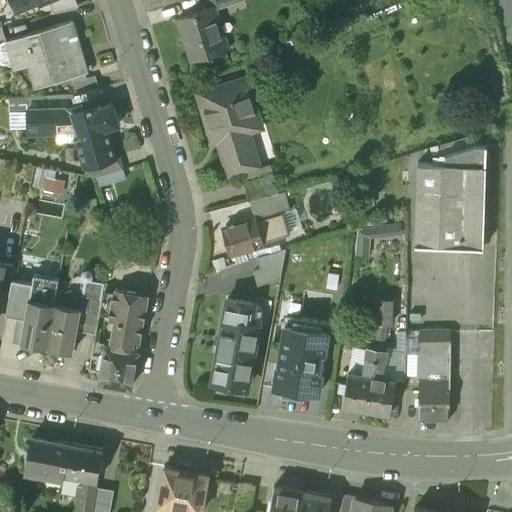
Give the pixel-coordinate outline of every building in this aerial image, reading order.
[(10,0),(17,15),(48,2),(53,0),(10,0)] [(53,0),(48,2),(52,14),(78,6),(75,0),(53,0)] [(218,36),(209,9),(177,19),(191,62),(228,49),(223,34),(218,36)] [(72,22),(25,35),(25,36),(4,42),(5,43),(11,65),(29,60),(31,67),(37,87),(83,73),(77,53),(81,52),(72,22)] [(94,77),(71,84),(75,95),(97,89),(94,77)] [(245,78),(197,92),(214,146),(219,144),(228,175),(257,166),(244,123),(257,119),(245,78)] [(75,95),(73,96),(77,108),(77,110),(102,103),(98,88),(97,89),(75,95)] [(102,103),(77,110),(77,108),(27,110),(27,132),(56,131),(57,131),(57,124),(76,123),(79,133),(73,135),(74,139),(82,165),(100,159),(101,162),(115,158),(114,157),(106,128),(109,127),(106,117),(102,118),(99,107),(103,106),(103,105),(102,103)] [(108,103),(103,105),(103,106),(99,107),(102,118),(106,117),(109,127),(115,126),(117,124),(111,103),(108,103)] [(76,123),(57,124),(57,131),(56,131),(56,140),(72,139),(74,139),(73,135),(79,133),(76,123)] [(485,144),(474,144),(445,153),(446,163),(485,164),(485,144)] [(100,159),(82,165),(85,176),(94,177),(122,169),(118,156),(114,157),(115,158),(101,162),(100,159)] [(446,163),(417,162),(415,244),(482,246),(485,164),(446,163)] [(270,174),(243,182),(248,201),(248,200),(276,192),(270,174)] [(66,183),(46,180),(43,197),(63,200),(66,183)] [(276,192),(248,200),(254,220),(269,216),(280,212),(281,213),(288,210),(283,190),(276,192)] [(280,212),(269,216),(273,229),(271,229),(274,239),(287,235),(281,213),(280,212)] [(254,220),(223,230),(230,253),(257,245),(254,234),(271,229),(273,229),(269,216),(254,220)] [(356,226),(355,255),(369,255),(370,241),(404,238),(404,223),(356,226)] [(285,248),(255,257),(259,270),(252,272),(256,286),(279,279),(285,248)] [(14,267),(2,265),(0,275),(0,293),(9,295),(11,281),(14,267)] [(103,283),(91,281),(92,276),(91,274),(90,272),(88,271),(86,270),(84,271),(82,272),(81,274),(80,282),(84,282),(82,295),(82,296),(80,308),(76,331),(82,332),(88,297),(101,299),(103,283)] [(58,280),(33,276),(31,285),(32,285),(29,299),(54,304),(56,295),(58,280)] [(9,295),(5,316),(24,320),(28,299),(29,299),(32,285),(31,285),(11,281),(9,295)] [(135,293),(114,289),(109,319),(121,321),(116,348),(136,351),(144,305),(133,303),(135,293)] [(72,290),(62,296),(56,295),(54,304),(80,308),(82,296),(82,295),(80,292),(72,290)] [(101,299),(88,297),(82,332),(95,334),(101,299)] [(24,320),(20,342),(46,347),(54,304),(29,299),(28,299),(24,320)] [(253,304),(226,299),(210,382),(246,388),(258,325),(249,324),(253,304)] [(377,303),(376,337),(388,337),(388,303),(377,303)] [(80,308),(54,304),(46,347),(73,352),(76,331),(80,308)] [(331,326),(285,318),(273,387),(319,394),(331,326)] [(450,330),(419,330),(418,375),(432,376),(432,380),(449,380),(450,330)] [(105,343),(93,341),(88,370),(100,372),(105,346),(105,343)] [(116,348),(105,346),(100,372),(99,381),(130,387),(137,352),(136,351),(116,348)] [(358,373),(371,376),(376,350),(363,348),(358,373)] [(376,350),(371,376),(383,378),(388,352),(376,350)] [(358,373),(348,372),(342,406),(365,410),(371,376),(358,373)] [(383,378),(371,376),(365,410),(389,414),(395,380),(383,378)] [(432,380),(418,380),(418,419),(449,419),(449,380),(432,380)] [(69,444),(32,437),(26,472),(63,479),(63,475),(69,444)] [(103,450),(69,444),(63,475),(84,479),(97,481),(103,450)] [(197,468),(174,464),(174,469),(163,467),(155,511),(169,511),(170,509),(189,511),(200,511),(207,474),(197,473),(197,468)] [(97,481),(84,479),(82,486),(80,485),(76,510),(86,511),(91,511),(96,487),(97,481)] [(238,483),(234,510),(246,511),(247,511),(252,485),(238,483)] [(299,511),(303,492),(272,486),(267,511),(299,511)] [(110,511),(114,490),(96,487),(91,511),(110,511)] [(327,511),(330,497),(303,492),(299,511),(327,511)] [(351,511),(354,497),(343,495),(339,511),(351,511)] [(388,511),(390,503),(355,496),(354,497),(351,511),(388,511)]
